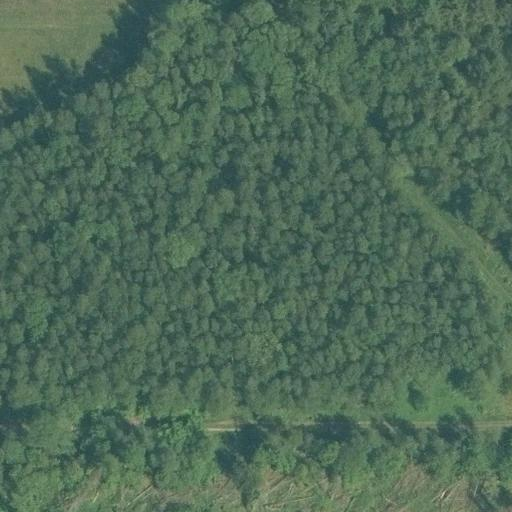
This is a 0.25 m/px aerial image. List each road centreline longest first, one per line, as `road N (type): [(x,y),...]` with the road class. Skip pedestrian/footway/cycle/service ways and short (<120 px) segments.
road 1 (track): [(511,296),(290,43),(213,27),(0,27)]
road 2 (track): [(511,431),(0,444)]
